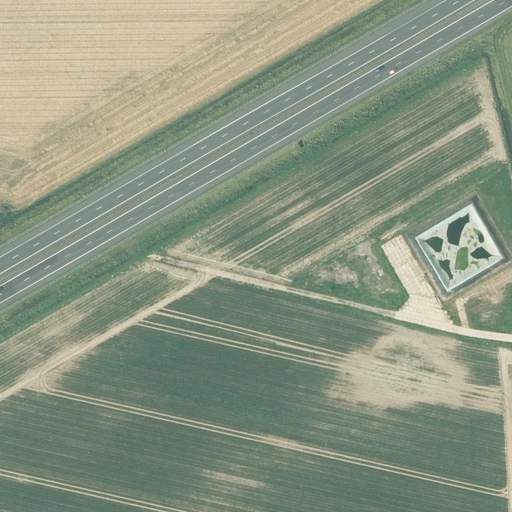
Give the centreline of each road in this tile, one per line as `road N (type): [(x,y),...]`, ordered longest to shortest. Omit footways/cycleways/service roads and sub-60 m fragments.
road 1 (motorway): [(0,295),(508,0)]
road 2 (motorway): [(460,0),(0,265)]
road 3 (track): [(151,255),(511,339)]
